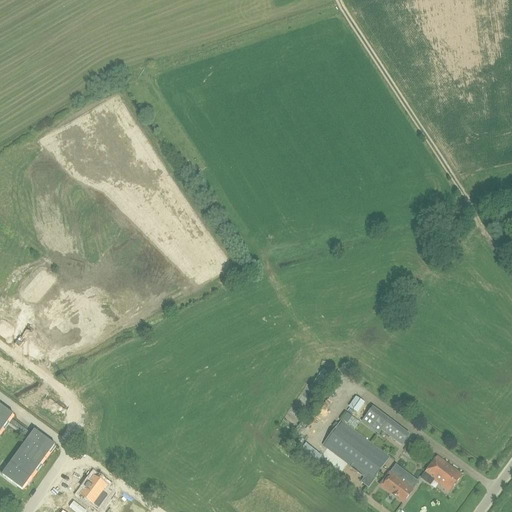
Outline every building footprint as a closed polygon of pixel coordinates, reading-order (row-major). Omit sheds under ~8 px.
[(0,248),(45,281),(35,294),(63,314),(82,288),(80,287),(84,281),(93,288),(113,259),(78,234),(72,241),(26,209),(36,196),(0,172),(0,248)] [(315,381),(319,372),(314,370),(310,379),(315,381)] [(365,402),(356,396),(348,406),(357,413),(365,402)] [(0,432),(7,423),(28,438),(1,475),(22,490),(55,445),(34,430),(31,434),(10,419),(13,414),(0,404),(0,432)] [(373,410),(372,410),(363,423),(379,435),(381,431),(401,446),(409,435),(389,420),(388,422),(373,410)] [(341,421),(323,446),(371,482),(389,458),(341,421)] [(421,478),(430,485),(434,479),(450,491),(462,475),(437,457),(421,478)] [(418,482),(396,466),(381,486),(404,503),(412,491),(412,490),(418,482)] [(86,488),(81,495),(99,508),(108,495),(103,491),(106,486),(93,477),(89,483),(88,483),(85,487),(86,488)] [(106,503),(98,511),(131,511),(124,506),(125,505),(120,501),(119,503),(115,500),(111,506),(106,503)]
